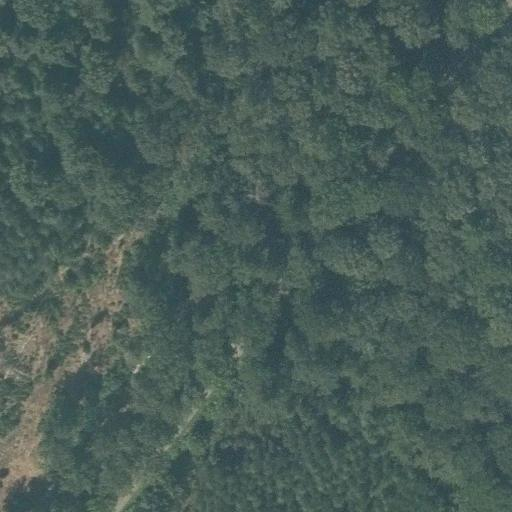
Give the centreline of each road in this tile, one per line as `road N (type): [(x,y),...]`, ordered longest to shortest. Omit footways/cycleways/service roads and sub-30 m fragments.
road 1 (tertiary): [(104,511),(503,0)]
road 2 (unknown): [(38,511),(267,197),(434,0)]
